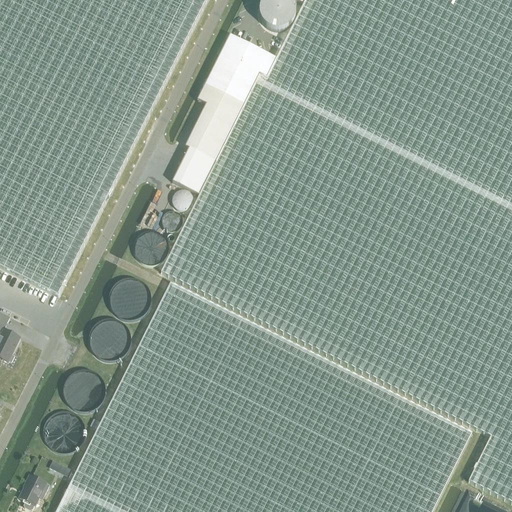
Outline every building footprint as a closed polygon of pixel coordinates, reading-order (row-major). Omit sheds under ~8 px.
[(0,0),(0,269),(57,298),(105,204),(100,201),(104,194),(109,196),(187,40),(207,0),(0,0)] [(511,505),(511,0),(305,0),(303,6),(276,61),(266,81),(259,77),(216,165),(199,198),(161,275),(490,439),(468,484),(511,505)] [(292,18),(292,15),(291,12),(290,9),(288,6),(286,4),(283,2),(279,1),(275,0),(271,0),(268,1),(265,3),(263,5),(260,8),(258,11),(257,14),(257,18),(257,21),(258,24),(259,27),(261,30),(263,32),(266,34),(269,35),(274,36),(278,36),(281,35),(284,33),(286,31),(289,28),(291,25),(292,22),(292,18)] [(216,165),(259,77),(266,81),(276,61),(260,53),(259,55),(230,40),(222,58),(220,57),(197,103),(206,107),(185,149),(189,151),(216,165)] [(189,151),(173,184),(199,198),(216,165),(189,151)] [(193,204),(193,203),(193,201),(192,199),(190,196),(187,193),(184,192),(182,192),(180,192),(177,193),(174,195),(172,197),(171,199),(171,201),(170,203),(170,206),(171,207),(172,210),(174,211),(175,213),(177,214),(181,215),(183,215),(186,214),(188,213),(190,211),(192,208),(193,206),(193,204)] [(182,227),(182,226),(179,219),(176,217),(172,215),(168,216),(166,217),(164,218),(163,219),(161,222),(161,224),(160,226),(161,228),(161,230),(163,233),(166,236),(169,237),(171,237),(175,237),(177,236),(179,234),(180,233),(181,230),(182,227)] [(170,253),(169,249),(168,245),(166,241),(164,239),(161,237),(158,235),(155,234),(151,234),(148,234),(144,235),(141,236),(137,239),(135,241),(133,245),(132,249),(132,252),(132,256),(133,260),(135,263),(137,265),(139,268),(143,270),(146,271),(150,272),(153,271),(157,270),(160,269),(164,266),(167,263),(168,260),(169,257),(170,253)] [(56,511),(431,511),(470,436),(169,286),(56,511)] [(0,325),(5,328),(10,319),(0,314),(0,325)] [(12,357),(20,340),(3,332),(1,335),(0,334),(0,361),(8,365),(9,363),(11,365),(14,358),(12,357)] [(87,444),(86,441),(86,439),(84,437),(83,435),(81,433),(79,433),(75,432),(72,432),(70,433),(68,434),(66,435),(63,439),(63,441),(62,444),(62,446),(63,448),(64,450),(66,453),(68,454),(69,455),(72,456),(74,456),(77,456),(79,455),(81,454),(83,453),(86,449),(86,447),(87,444)] [(52,463),(49,470),(55,473),(59,466),(52,463)] [(26,485),(19,500),(25,503),(23,507),(24,510),(28,511),(31,511),(32,511),(34,508),(38,501),(42,502),(49,488),(46,486),(46,485),(29,477),(25,485),(26,485)]
